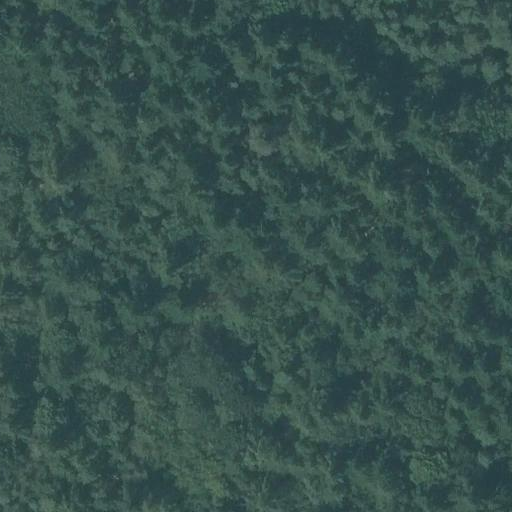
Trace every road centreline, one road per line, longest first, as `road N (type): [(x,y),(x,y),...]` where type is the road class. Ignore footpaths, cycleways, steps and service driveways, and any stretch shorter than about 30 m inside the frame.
road 1 (track): [(511,496),(14,113)]
road 2 (track): [(511,156),(463,77),(329,0)]
road 3 (track): [(145,0),(71,50),(14,113)]
